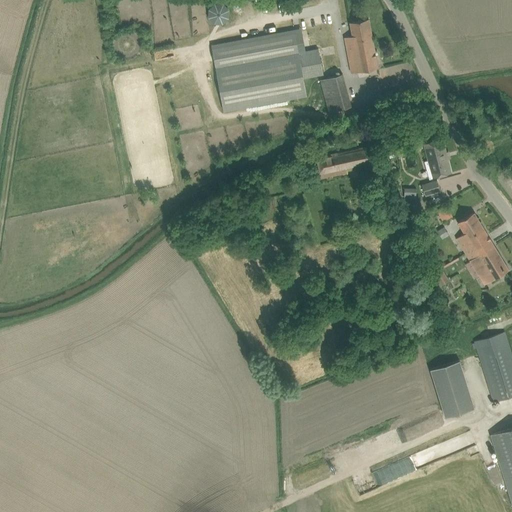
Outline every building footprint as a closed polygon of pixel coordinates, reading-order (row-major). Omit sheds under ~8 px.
[(209,4),(209,22),(228,22),(228,4),(209,4)] [(349,22),(351,32),(352,37),(343,39),(350,73),(377,68),(368,19),(349,22)] [(212,48),(224,111),(306,96),(303,78),(323,74),(318,49),(298,52),(294,33),(212,48)] [(320,79),(328,112),(351,106),(342,73),(320,79)] [(443,138),(423,143),(428,160),(425,161),(429,178),(451,173),(447,156),(443,138)] [(317,157),(322,178),(347,173),(346,171),(378,164),(374,145),(317,157)] [(422,183),(426,196),(441,192),(437,178),(422,183)] [(402,179),(395,181),(399,193),(406,191),(402,179)] [(437,211),(442,221),(453,216),(448,206),(437,211)] [(464,233),(456,238),(466,254),(470,260),(479,275),(484,284),(500,275),(509,269),(490,238),(474,212),(465,217),(457,222),(464,233)] [(444,226),(437,230),(442,238),(449,234),(444,226)] [(442,270),(436,274),(442,285),(449,281),(442,270)] [(474,341),(493,402),(511,395),(511,354),(505,331),(474,341)] [(459,360),(431,369),(445,416),(474,407),(459,360)] [(511,426),(492,433),(511,498),(511,426)] [(358,493),(409,474),(404,460),(353,480),(358,493)]
